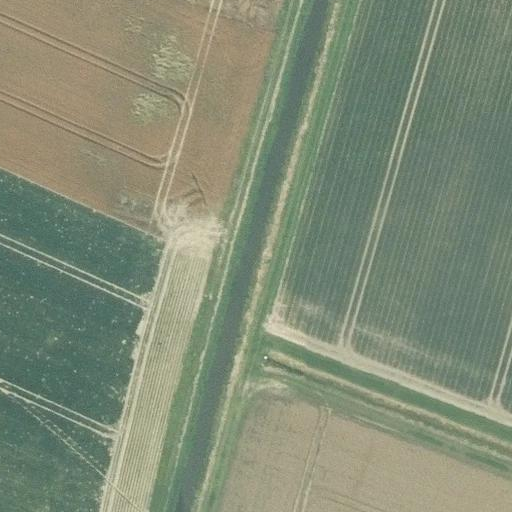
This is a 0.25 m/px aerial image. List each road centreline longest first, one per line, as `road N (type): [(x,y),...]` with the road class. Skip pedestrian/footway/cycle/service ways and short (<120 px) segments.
road 1 (track): [(351,0),(205,511)]
road 2 (track): [(296,0),(156,511)]
